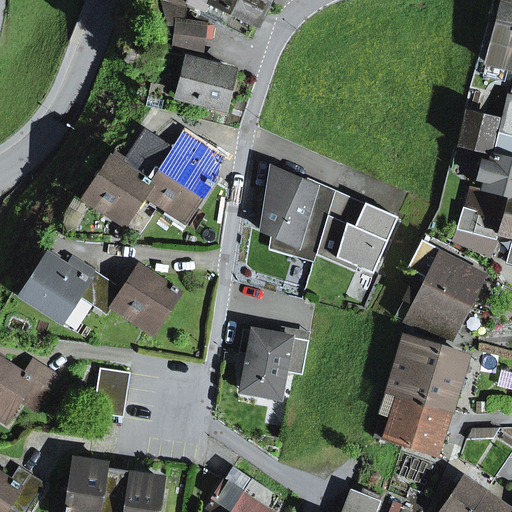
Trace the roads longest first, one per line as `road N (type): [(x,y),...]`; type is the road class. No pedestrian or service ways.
road 1 (residential): [(314,0),(277,46),(247,135),(203,421)]
road 2 (tertiary): [(0,168),(31,147),(67,90),(105,0)]
